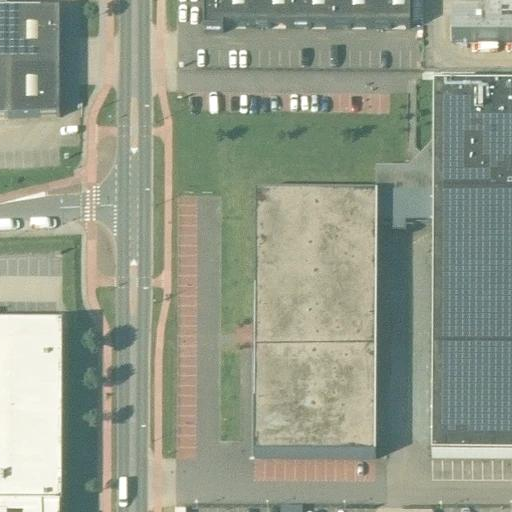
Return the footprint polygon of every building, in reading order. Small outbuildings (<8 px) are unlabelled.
[(409,0),(208,0),(208,10),(204,10),(204,34),(223,35),(223,30),(410,31),(409,0)] [(511,0),(484,0),(484,19),(452,19),(452,44),(511,44),(511,0)] [(0,13),(0,66),(9,67),(60,67),(61,14),(53,14),(0,13)] [(0,66),(0,122),(9,122),(9,67),(0,66)] [(9,67),(9,122),(60,120),(60,67),(9,67)] [(419,169),(377,169),(377,195),(377,196),(414,196),(434,196),(432,461),(511,461),(511,91),(434,91),(434,146),(422,158),(428,161),(419,169)] [(376,461),(377,224),(414,225),(414,196),(377,196),(377,195),(256,194),(254,460),(376,461)] [(63,328),(0,327),(0,511),(61,511),(61,510),(63,510),(63,328)]
